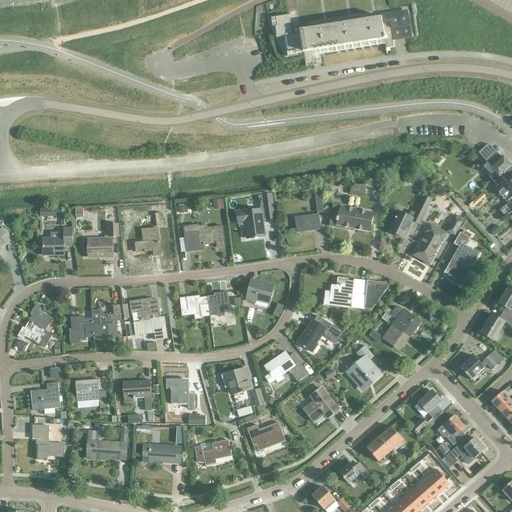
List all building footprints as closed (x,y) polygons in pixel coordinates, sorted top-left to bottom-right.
[(289,16),(272,18),(274,28),(275,28),(277,36),(278,36),(279,40),(285,39),(288,56),(299,54),(298,52),(303,51),(306,68),(322,65),(321,54),(385,43),(385,49),(394,47),(393,40),(411,37),(407,12),(373,18),(373,14),(366,15),(367,19),(348,22),(348,18),(341,19),(342,23),(324,26),(324,22),(317,23),(318,27),(300,30),(300,33),(292,34),(289,18),(289,16)] [(487,145),(478,153),(488,164),(499,154),(491,145),(487,145)] [(500,177),(511,166),(511,164),(508,160),(507,160),(505,158),(504,159),(499,154),(485,166),(492,175),(495,172),(500,177)] [(437,156),(433,161),(438,165),(441,160),(437,156)] [(511,166),(500,177),(494,182),(497,186),(503,181),(501,179),(503,177),(509,184),(511,181),(511,166)] [(421,170),(417,176),(426,183),(430,178),(421,170)] [(511,181),(509,184),(499,192),(502,196),(510,189),(508,187),(510,185),(511,187),(511,181)] [(364,196),(366,189),(366,184),(359,186),(354,185),(353,187),(351,187),(350,193),(364,196)] [(476,203),(485,195),(482,192),(473,200),(474,200),(469,204),(471,207),(476,203)] [(318,213),(324,212),(321,195),(315,196),(318,213)] [(425,198),(416,215),(411,212),(407,218),(398,213),(389,230),(404,238),(413,221),(419,225),(432,201),(425,198)] [(216,201),(213,201),(213,209),(217,208),(224,208),(223,200),(216,201)] [(266,220),(274,219),(273,204),(264,205),(265,210),(237,213),(239,223),(245,222),(247,239),(264,237),(262,220),(266,219),(266,220)] [(508,214),(511,211),(511,208),(507,204),(503,207),(508,214)] [(334,206),(332,217),(338,218),(337,227),(370,233),(373,214),(341,208),(334,206)] [(296,219),(297,233),(320,230),(318,216),(296,219)] [(454,236),(462,222),(456,218),(448,232),(454,236)] [(112,237),(118,236),(117,224),(108,225),(109,237),(105,237),(105,239),(88,240),(89,257),(103,256),(103,258),(113,258),(112,237)] [(217,248),(224,247),(222,227),(208,229),(207,226),(198,227),(198,225),(184,227),(187,252),(204,250),(203,245),(216,243),(217,248)] [(442,243),(446,235),(430,225),(426,233),(418,248),(417,248),(413,256),(429,265),(434,257),(433,256),(441,243),(442,243)] [(497,225),(490,231),(494,236),(501,230),(497,225)] [(153,256),(160,255),(157,229),(142,230),(143,242),(135,243),(136,252),(149,251),(149,250),(153,249),(153,256)] [(73,248),(73,231),(73,230),(65,230),(65,234),(52,234),(52,240),(44,240),(44,256),(64,256),(64,248),(73,248)] [(462,283),(479,253),(465,246),(469,239),(460,234),(455,244),(460,247),(445,274),(462,283)] [(325,292),(323,306),(324,306),(340,308),(340,304),(351,305),(350,309),(364,311),(364,309),(371,310),(370,311),(371,311),(390,287),(386,284),(368,282),(357,280),(354,280),(353,282),(344,281),(344,280),(344,279),(341,279),(340,280),(340,287),(331,286),(330,293),(325,292)] [(269,303),(273,287),(252,282),(251,284),(245,282),(241,298),(247,300),(247,301),(255,303),(255,300),(269,303)] [(502,313),(511,319),(511,311),(511,310),(511,289),(510,288),(499,304),(506,308),(502,313)] [(52,309),(59,309),(57,292),(50,292),(52,309)] [(214,298),(207,299),(209,317),(217,316),(217,317),(224,316),(223,305),(228,305),(227,293),(214,295),(214,298)] [(209,317),(207,299),(199,300),(199,297),(180,300),(182,317),(194,316),(195,320),(202,319),(202,318),(209,317)] [(152,299),(130,303),(131,315),(132,315),(133,324),(139,323),(139,321),(158,318),(160,318),(157,300),(152,301),(152,299)] [(29,323),(45,332),(48,325),(50,326),(53,320),(39,312),(41,309),(36,306),(30,315),(33,317),(29,323)] [(92,312),(92,320),(94,337),(101,337),(101,339),(117,338),(116,321),(121,321),(120,307),(113,307),(113,316),(103,316),(103,315),(100,311),(92,312)] [(401,330),(410,336),(418,326),(412,321),(414,318),(404,311),(403,312),(397,308),(393,313),(388,310),(382,319),(386,322),(392,315),(398,319),(397,321),(404,326),(401,330)] [(511,324),(511,319),(502,313),(499,319),(492,315),(481,334),(493,341),(504,323),(510,327),(511,324)] [(334,345),(342,333),(317,317),(314,321),(313,320),(298,343),(312,353),(317,345),(316,345),(321,337),(334,345)] [(94,337),(92,320),(84,321),(84,318),(71,319),(71,330),(69,330),(70,345),(79,344),(79,340),(86,340),(86,338),(94,337)] [(159,326),(158,318),(139,321),(139,323),(133,324),(135,337),(154,334),(155,341),(163,340),(161,325),(159,326)] [(404,326),(397,321),(383,339),(396,348),(400,342),(403,344),(409,337),(410,337),(410,336),(401,330),(404,326)] [(23,328),(18,337),(23,340),(24,337),(39,345),(44,348),(51,336),(45,332),(29,323),(26,330),(23,328)] [(379,343),(382,338),(372,331),(369,336),(379,343)] [(21,341),(17,348),(23,352),(27,345),(21,341)] [(374,382),(381,375),(368,362),(374,357),(364,347),(356,354),(362,360),(353,368),(357,373),(352,377),(363,389),(372,380),(374,382)] [(460,369),(471,381),(488,366),(492,371),(504,360),(495,351),(483,361),(484,362),(481,365),(474,357),(460,369)] [(269,384),(289,371),(297,383),(308,375),(293,354),(288,358),(285,353),(264,367),(270,375),(265,378),(269,384)] [(506,361),(503,365),(507,369),(511,365),(506,361)] [(60,369),(50,370),(51,379),(61,378),(60,369)] [(226,375),(221,376),(225,389),(230,387),(232,395),(252,389),(246,369),(226,375)] [(333,371),(324,375),(327,381),(335,377),(333,371)] [(100,408),(106,408),(105,392),(99,393),(98,379),(75,381),(77,401),(99,399),(100,408)] [(188,394),(188,383),(180,382),(180,380),(165,380),(165,390),(169,390),(170,391),(170,404),(187,405),(187,409),(193,409),(194,395),(188,394)] [(145,410),(151,410),(150,381),(123,382),(124,403),(132,403),(132,399),(144,398),(145,410)] [(47,391),(31,392),(32,411),(44,410),(45,415),(55,414),(54,409),(60,409),(58,384),(46,385),(47,391)] [(256,407),(263,404),(259,390),(252,392),(256,407)] [(330,416),(337,411),(321,390),(311,398),(315,403),(304,411),(313,423),(322,415),(323,416),(325,415),(323,413),(326,411),(330,416)] [(433,419),(442,411),(437,406),(442,402),(432,391),(419,403),(433,419)] [(500,412),(511,402),(503,392),(492,403),(500,412)] [(268,398),(265,403),(272,406),(275,401),(268,398)] [(511,417),(511,402),(500,412),(508,421),(511,417)] [(237,412),(239,419),(252,415),(250,408),(237,412)] [(442,426),(437,431),(444,438),(449,434),(453,438),(449,441),(454,446),(465,435),(461,431),(465,427),(455,416),(445,425),(444,424),(442,426)] [(204,417),(188,417),(188,426),(204,426),(204,417)] [(417,433),(426,425),(422,420),(414,428),(417,433)] [(257,425),(247,429),(253,446),(256,445),(259,453),(285,442),(278,424),(277,423),(259,430),(257,425)] [(64,457),(65,444),(49,443),(50,427),(34,426),(33,439),(37,439),(36,446),(38,446),(37,460),(45,460),(45,461),(48,461),(48,457),(64,457)] [(379,438),(394,456),(397,454),(393,450),(403,441),(391,427),(379,438)] [(125,460),(126,444),(127,434),(127,429),(118,428),(118,433),(121,434),(120,443),(101,442),(102,432),(88,431),(86,458),(102,459),(102,458),(118,459),(118,457),(125,458),(125,460)] [(394,456),(379,438),(367,449),(379,462),(389,454),(392,458),(394,456)] [(463,442),(445,458),(453,466),(458,462),(456,460),(461,456),(468,464),(474,459),(485,450),(476,438),(467,446),(463,442)] [(206,467),(232,461),(227,441),(211,445),(213,451),(202,453),(201,447),(194,449),(197,463),(205,464),(206,467)] [(443,455),(448,450),(443,444),(438,449),(443,455)] [(180,464),(181,448),(143,445),(141,463),(156,464),(156,462),(173,464),(173,461),(179,462),(179,464),(180,464)] [(400,455),(396,458),(402,464),(405,461),(400,455)] [(364,480),(369,476),(359,464),(354,469),(350,464),(339,474),(348,484),(354,479),(357,483),(362,479),(364,480)] [(437,470),(426,480),(439,494),(450,485),(437,470)] [(426,480),(416,489),(428,504),(439,494),(426,480)] [(511,511),(510,511),(511,511),(511,483),(503,491),(511,500),(511,511)] [(323,488),(312,497),(324,510),(324,509),(326,511),(331,511),(338,506),(337,504),(334,501),(323,488)] [(416,489),(405,498),(417,511),(418,511),(428,504),(416,489)] [(417,511),(405,498),(395,507),(398,511),(417,511)] [(343,499),(337,504),(338,506),(343,511),(355,511),(357,511),(354,508),(352,510),(351,508),(343,499)]
